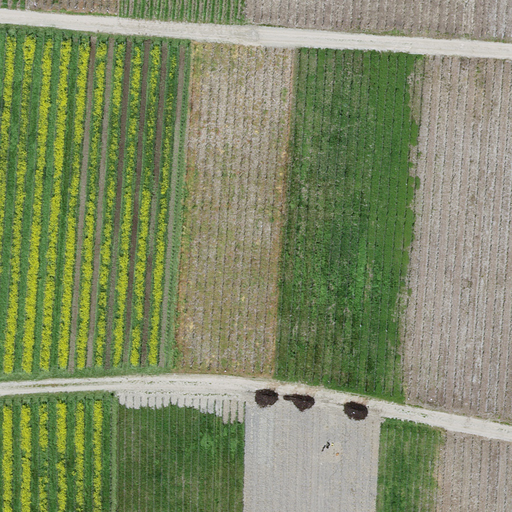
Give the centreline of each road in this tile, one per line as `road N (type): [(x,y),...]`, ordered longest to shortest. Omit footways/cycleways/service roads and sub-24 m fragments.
road 1 (track): [(511,438),(256,391),(119,385),(0,393)]
road 2 (track): [(511,58),(0,24)]
